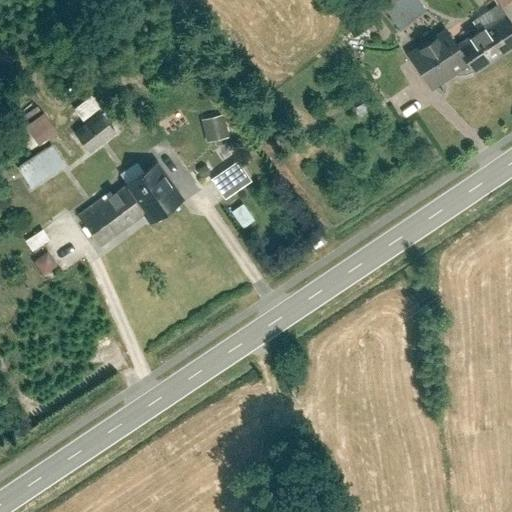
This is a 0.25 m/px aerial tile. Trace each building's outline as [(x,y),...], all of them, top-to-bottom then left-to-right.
[(393,0),(385,6),(382,8),(396,28),(424,8),(417,0),(393,0)] [(403,53),(426,86),(454,67),(460,75),(511,40),(511,31),(495,6),(448,38),(441,28),(403,53)] [(25,124),(40,114),(33,104),(18,114),(25,124)] [(113,128),(99,110),(72,130),(86,149),(113,128)] [(221,113),(199,118),(203,139),(225,135),(221,113)] [(46,145),(15,166),(28,186),(59,166),(46,145)] [(176,201),(144,157),(118,176),(127,187),(143,209),(151,220),(176,201)] [(230,160),(208,176),(220,192),(242,176),(230,160)] [(143,209),(127,187),(86,218),(102,239),(143,209)] [(237,205),(228,210),(237,225),(246,220),(237,205)] [(36,227),(20,239),(28,250),(45,238),(36,227)] [(41,249),(29,257),(40,272),(51,263),(41,249)]
